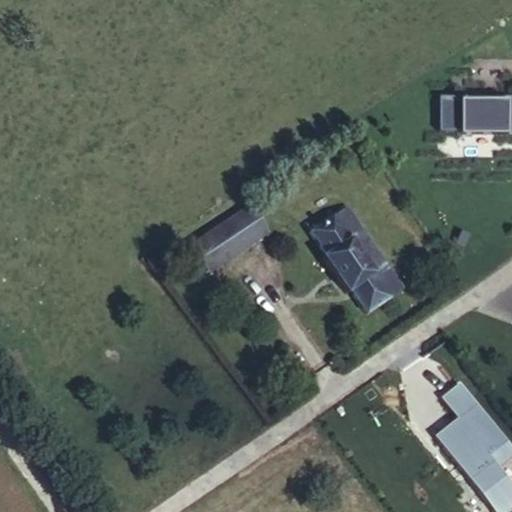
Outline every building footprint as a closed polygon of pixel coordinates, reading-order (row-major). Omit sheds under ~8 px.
[(438,135),(511,134),(511,100),(438,101),(438,135)] [(385,296),(399,286),(353,222),(316,250),(331,270),(325,274),(357,321),(362,315),(374,333),(398,316),(385,296)] [(252,231),(199,268),(215,291),(268,254),(252,231)] [(461,457),(481,445),(472,431),(452,444),(461,457)] [(504,480),(481,445),(461,457),(486,492),(504,480)]
